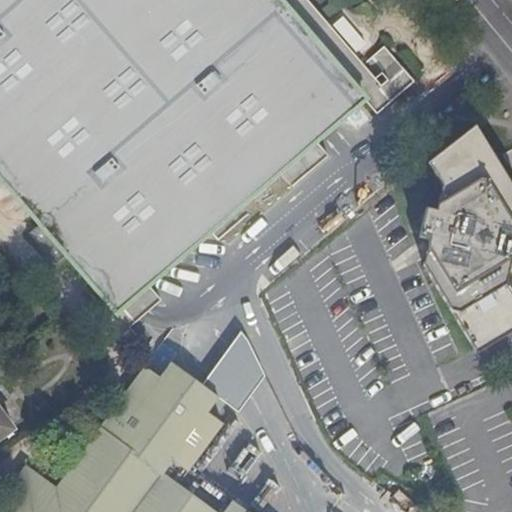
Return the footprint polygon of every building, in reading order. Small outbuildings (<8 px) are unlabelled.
[(0,0),(0,178),(41,226),(30,236),(57,266),(68,257),(117,316),(365,99),(280,0),(0,0)] [(280,0),(365,99),(380,85),(308,0),(280,0)] [(389,89),(410,73),(389,46),(368,61),(389,89)] [(473,128),(430,162),(444,185),(437,211),(427,209),(420,237),(430,240),(424,265),(440,290),(468,337),(475,348),(496,334),(500,341),(511,333),(511,291),(507,283),(498,268),(511,259),(511,218),(510,215),(511,214),(511,180),(502,163),(481,130),(473,128)] [(507,283),(511,262),(511,259),(498,268),(507,283)] [(162,382),(209,416),(210,413),(219,401),(173,367),(162,382)] [(209,416),(162,382),(145,370),(100,432),(106,436),(120,446),(132,455),(164,479),(176,462),(208,417),(209,416)] [(0,441),(15,431),(0,408),(0,441)] [(164,479),(181,491),(181,488),(224,428),(208,417),(176,462),(164,479)] [(243,511),(236,507),(232,511),(209,511),(181,491),(164,479),(132,455),(120,446),(106,436),(100,432),(58,490),(28,468),(0,506),(0,511),(243,511)] [(261,482),(301,511),(318,511),(327,500),(275,462),(261,482)]
